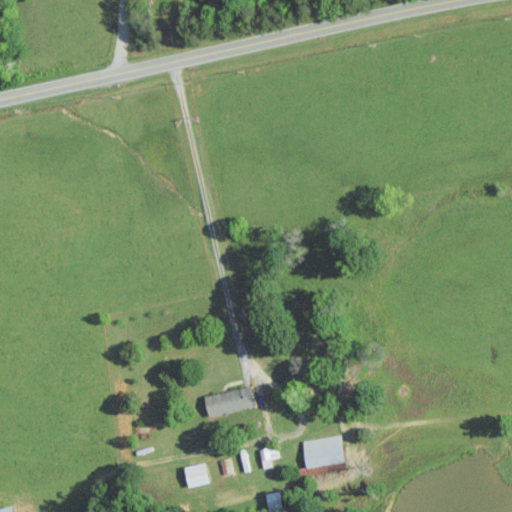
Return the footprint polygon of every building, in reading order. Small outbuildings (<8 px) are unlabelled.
[(258,407),(255,386),(207,392),(210,413),(258,407)] [(304,439),(308,466),(348,461),(344,433),(304,439)] [(281,456),(278,444),(261,448),(265,468),(275,465),(273,458),(281,456)] [(212,481),(208,461),(187,466),(192,486),(212,481)] [(270,511),(271,511),(285,509),(281,490),(267,493),(270,511)]
